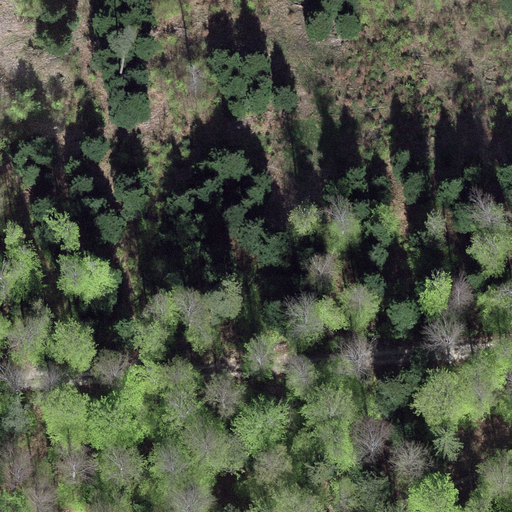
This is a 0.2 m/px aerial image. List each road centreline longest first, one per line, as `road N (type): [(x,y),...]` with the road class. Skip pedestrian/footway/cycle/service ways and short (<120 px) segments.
road 1 (track): [(0,377),(511,350)]
road 2 (track): [(511,461),(389,511)]
